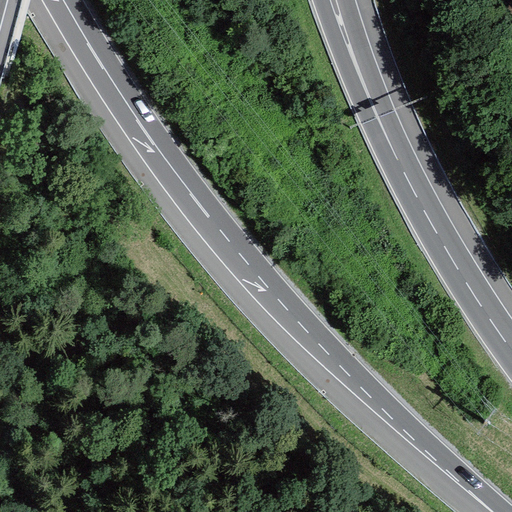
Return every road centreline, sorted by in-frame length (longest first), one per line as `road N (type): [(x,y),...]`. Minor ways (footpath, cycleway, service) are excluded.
road 1 (trunk): [(61,0),(145,134),(238,251),(379,397),(507,511)]
road 2 (trunk): [(511,350),(396,158)]
road 3 (motorway): [(396,158),(355,90),(321,0)]
road 4 (trunk): [(396,158),(345,0)]
